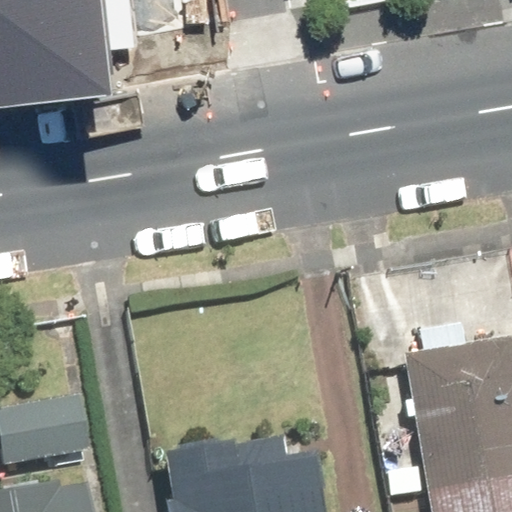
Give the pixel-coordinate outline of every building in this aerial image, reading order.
[(0,0),(0,42),(111,32),(107,0),(0,0)] [(511,511),(511,334),(402,355),(431,511),(511,511)] [(87,391),(0,407),(0,408),(10,465),(98,449),(87,391)] [(336,511),(317,420),(175,451),(185,501),(161,506),(162,511),(336,511)] [(91,511),(83,474),(0,492),(0,511),(91,511)]
